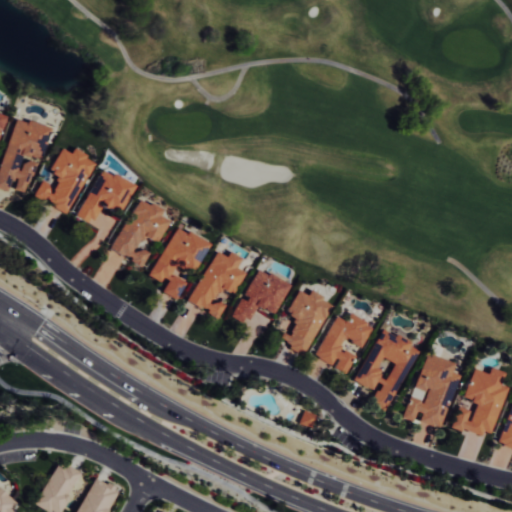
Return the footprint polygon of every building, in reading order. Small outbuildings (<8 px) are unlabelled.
[(0,158),(0,189),(6,191),(9,179),(15,181),(12,189),(24,193),(34,160),(37,161),(48,127),(12,117),(0,158)] [(66,213),(91,159),(70,149),(68,153),(58,148),(46,173),(56,178),(52,186),(39,180),(32,196),(66,213)] [(74,216),(90,224),(100,205),(116,213),(131,184),(99,168),(74,216)] [(165,220),(156,216),(159,210),(134,197),(108,250),(140,266),(145,254),(133,248),(138,236),(153,244),(165,220)] [(205,243),(172,226),(147,275),(163,283),(159,292),(174,300),(183,282),(167,274),(172,264),(190,273),(205,243)] [(185,302),(217,317),(222,306),(209,300),(215,287),(230,294),(241,272),(232,267),(237,257),(225,251),(222,256),(210,250),(185,302)] [(272,314),(286,283),(254,268),(241,297),(238,295),(229,316),(244,323),(253,305),(272,314)] [(283,314),(294,319),(287,335),(281,332),(277,341),(304,354),(329,301),(307,291),(306,295),(295,289),(283,314)] [(313,357),(332,366),(331,368),(344,374),(353,355),(338,348),(343,338),(359,346),(369,325),(346,314),(343,320),(333,315),(313,357)] [(385,413),(409,360),(413,362),(419,347),(379,329),(372,345),(369,343),(352,381),(374,391),(368,405),(385,413)] [(439,428),(458,374),(450,372),(453,363),(424,352),(401,418),(414,423),(415,420),(439,428)] [(470,368),(460,398),(475,403),(469,421),(465,420),(468,410),(456,406),(450,425),(488,438),(505,387),(498,384),(502,372),(488,367),(486,373),(470,368)] [(511,398),(497,444),(511,449),(511,398)] [(315,415),(302,410),(297,423),(310,428),(315,415)] [(57,511),(78,473),(55,461),(33,504),(48,511),(57,511)] [(73,511),(104,511),(116,489),(91,477),(73,511)] [(0,491),(0,511),(8,511),(15,506),(0,491)]
